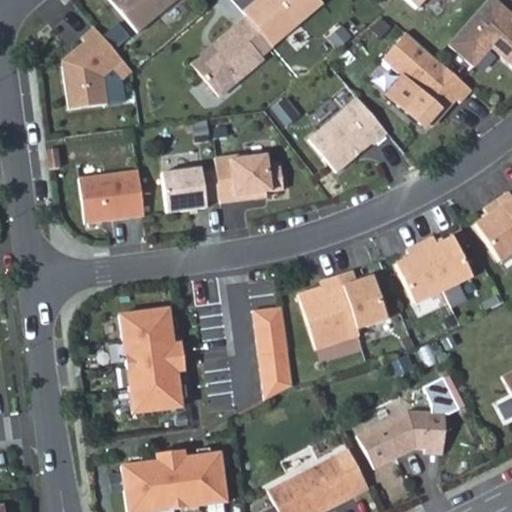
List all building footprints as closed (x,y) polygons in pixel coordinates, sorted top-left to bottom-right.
[(175,0),(110,0),(138,32),(175,0)] [(257,0),(244,11),(272,45),(324,1),(323,0),(257,0)] [(506,6),(498,0),(487,0),(449,43),(475,66),(492,47),(511,64),(511,17),(503,9),(506,6)] [(511,11),(506,6),(503,9),(511,17),(511,11)] [(273,46),(247,15),(191,62),(219,96),(264,59),(262,56),(273,46)] [(123,59),(95,25),(82,36),(85,40),(72,51),(75,54),(63,64),(68,108),(107,103),(103,75),(123,59)] [(461,102),(472,90),(407,31),(383,58),(418,89),(405,104),(428,124),(443,107),(447,110),(457,99),(461,102)] [(75,54),(72,51),(62,60),(63,64),(75,54)] [(388,133),(358,97),(309,139),(337,173),(354,158),(355,153),(359,149),(364,150),(373,142),(375,144),(388,133)] [(57,149),(46,151),(49,170),(59,168),(57,149)] [(355,153),(354,158),(364,150),(359,149),(355,153)] [(220,199),(220,202),(256,198),(256,193),(266,191),(283,189),(280,165),(268,166),(266,154),(247,157),(246,153),(214,157),(216,170),(220,199)] [(205,202),(220,199),(216,170),(201,172),(200,168),(161,173),(166,213),(205,207),(205,202)] [(138,169),(78,177),(84,223),(144,215),(138,169)] [(474,225),(498,262),(511,252),(511,197),(509,193),(483,209),(488,216),(474,225)] [(433,237),(420,244),(442,291),(451,311),(466,304),(457,284),(471,278),(452,238),(437,245),(433,237)] [(420,244),(406,250),(409,258),(394,265),(413,305),(442,291),(420,244)] [(356,282),(353,272),(324,281),(325,286),(298,295),(315,350),(358,336),(356,329),(386,320),(372,277),(356,282)] [(292,386),(282,307),(252,311),(264,401),(292,386)] [(168,309),(118,316),(131,415),(181,408),(176,373),(172,345),(168,309)] [(180,344),(172,345),(176,373),(183,372),(180,344)] [(511,370),(501,377),(511,398),(511,370)] [(356,436),(373,469),(393,459),(391,455),(399,451),(405,453),(413,448),(422,448),(422,452),(440,453),(442,412),(405,410),(356,436)] [(155,455),(156,462),(183,459),(182,451),(155,455)] [(391,455),(393,459),(405,453),(399,451),(391,455)] [(125,511),(159,511),(175,510),(225,503),(219,454),(183,459),(156,462),(120,467),(125,511)] [(335,507),(355,496),(335,456),(267,491),(277,511),(313,511),(333,502),(335,507)] [(333,502),(313,511),(324,511),(335,507),(333,502)]
